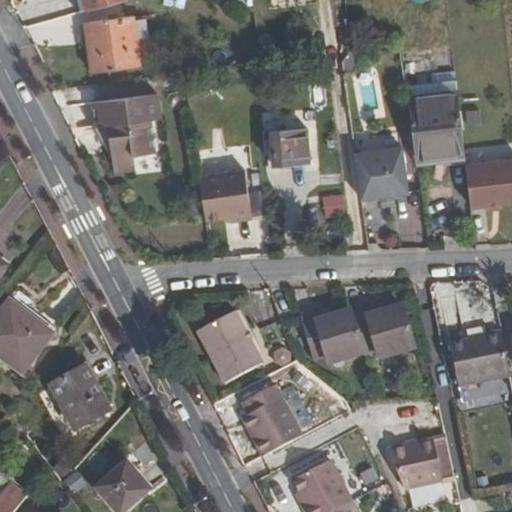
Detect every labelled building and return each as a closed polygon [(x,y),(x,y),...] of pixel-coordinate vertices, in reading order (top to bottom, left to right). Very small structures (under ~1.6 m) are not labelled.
[(86,0),(89,11),(129,0),(86,0)] [(183,8),(184,0),(163,0),(163,5),(183,8)] [(143,64),(136,15),(87,23),(95,71),(143,64)] [(94,103),(96,129),(101,129),(102,142),(112,158),(115,173),(135,170),(134,156),(155,153),(151,120),(161,118),(158,94),(94,103)] [(448,156),(448,160),(467,157),(460,96),(431,99),(413,101),(411,102),(417,148),(419,160),(448,156)] [(310,163),(306,130),(272,134),(275,167),(310,163)] [(356,143),(364,204),(384,201),(397,199),(411,197),(403,136),(356,143)] [(503,211),(511,210),(511,167),(469,171),(473,213),(489,212),(503,211)] [(202,178),(209,222),(237,217),(238,222),(255,220),(248,171),(202,178)] [(0,281),(12,266),(0,255),(0,281)] [(369,314),(385,309),(382,298),(366,302),(369,314)] [(0,348),(28,370),(56,333),(17,301),(0,322),(0,348)] [(316,311),(332,308),(329,301),(314,305),(316,311)] [(362,347),(363,349),(376,346),(378,353),(414,343),(403,304),(385,309),(369,314),(366,302),(351,307),(362,347)] [(351,307),(350,303),(332,308),(316,311),(314,305),(300,308),(312,352),(324,349),(327,356),(362,347),(351,307)] [(265,359),(236,308),(198,328),(225,380),(265,359)] [(510,376),(501,332),(471,337),(471,340),(449,345),(458,387),(510,376)] [(53,381),(75,427),(112,407),(89,362),(53,381)] [(265,454),(302,434),(275,383),(243,401),(250,412),(257,426),(251,429),(265,454)] [(257,426),(250,412),(244,416),(251,429),(257,426)] [(445,440),(390,449),(405,491),(454,482),(445,440)] [(125,511),(153,488),(129,460),(99,487),(122,511),(125,511)] [(306,509),(307,511),(333,511),(344,506),(354,501),(332,460),(295,480),(302,494),(309,507),(306,509)] [(68,484),(78,498),(87,491),(77,477),(68,484)] [(0,511),(16,511),(29,497),(13,483),(3,495),(0,492),(0,511)] [(299,495),(306,509),(309,507),(302,494),(299,495)]
